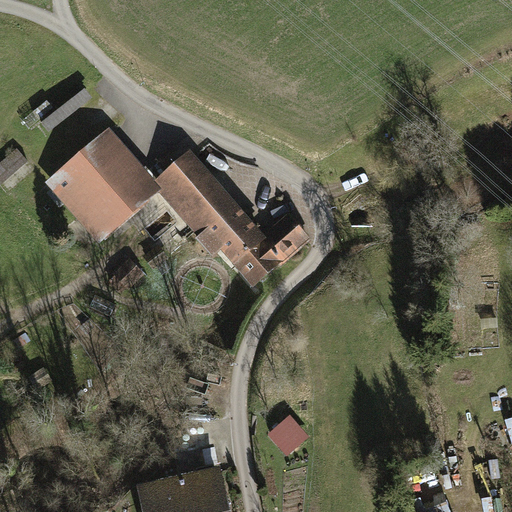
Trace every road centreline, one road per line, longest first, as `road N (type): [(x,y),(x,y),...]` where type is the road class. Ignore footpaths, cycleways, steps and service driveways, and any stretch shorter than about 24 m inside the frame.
road 1 (unclassified): [(252,511),(238,405),(253,336),(320,254),(329,235),(323,205),(309,183),(150,100),(66,28)]
road 2 (track): [(93,281),(125,299),(253,336)]
